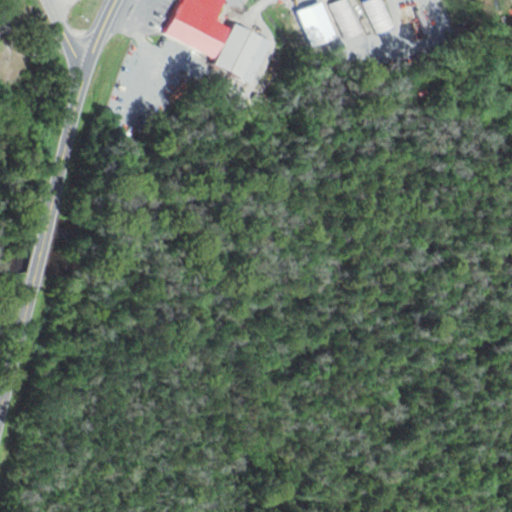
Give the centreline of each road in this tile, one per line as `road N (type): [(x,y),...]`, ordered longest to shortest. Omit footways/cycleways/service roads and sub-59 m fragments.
road 1 (secondary): [(41,246),(86,73)]
road 2 (secondary): [(0,416),(41,246)]
